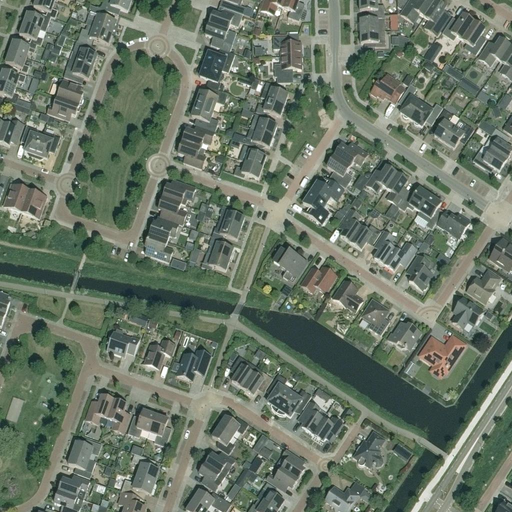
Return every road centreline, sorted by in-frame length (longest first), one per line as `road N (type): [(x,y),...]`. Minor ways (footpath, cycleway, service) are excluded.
road 1 (residential): [(498,213),(426,318),(276,213)]
road 2 (residential): [(65,184),(55,213),(129,240),(157,166)]
road 3 (residential): [(345,113),(498,213)]
road 4 (residential): [(65,184),(111,60),(125,48),(156,45)]
road 5 (residential): [(0,511),(19,510),(39,495),(86,367)]
road 6 (residential): [(0,375),(20,319),(93,343),(86,367)]
road 7 (tertiary): [(430,511),(511,384)]
road 8 (residential): [(325,466),(231,403),(218,398),(202,406)]
road 9 (residential): [(157,166),(183,85),(173,56),(156,45)]
road 10 (residential): [(157,166),(276,213)]
road 11 (residential): [(202,406),(86,367)]
road 12 (residential): [(276,213),(345,113)]
